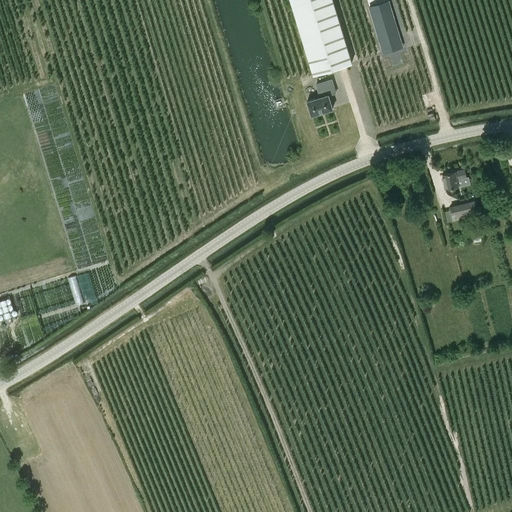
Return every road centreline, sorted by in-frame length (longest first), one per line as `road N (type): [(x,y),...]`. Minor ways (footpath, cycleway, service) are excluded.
road 1 (tertiary): [(0,387),(312,185),(368,160),(511,125)]
road 2 (unknown): [(449,137),(406,0)]
